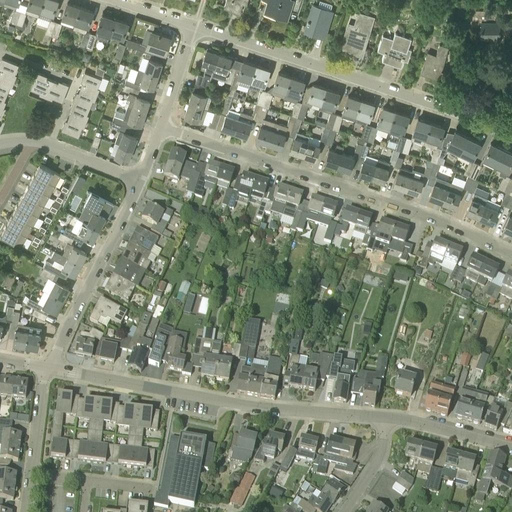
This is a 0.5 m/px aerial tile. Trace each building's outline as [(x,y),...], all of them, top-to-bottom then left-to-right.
[(3,4),(3,5),(15,9),(16,9),(19,0),(4,0),(3,4)] [(38,17),(43,0),(29,0),(25,14),(20,13),(16,24),(22,26),(26,13),(38,17)] [(51,36),(56,22),(51,20),(53,14),(53,15),(58,0),(57,0),(43,0),(38,17),(50,20),(45,34),(51,36)] [(226,0),(224,8),(240,14),(244,0),(248,2),(248,0),(226,0)] [(287,21),(292,4),(287,3),(287,0),(262,0),(262,1),(269,3),(265,14),(287,21)] [(382,0),(380,0),(376,6),(384,11),(389,4),(382,0)] [(75,22),(80,7),(67,3),(63,18),(75,22)] [(325,37),(334,12),(314,6),(305,31),(325,37)] [(86,47),(90,36),(91,33),(86,32),(93,12),(80,7),(75,22),(73,29),(84,33),(80,45),(86,47)] [(507,21),(507,19),(497,19),(497,13),(486,13),(486,11),(476,10),(476,15),(481,19),(481,34),(499,35),(500,28),(511,28),(511,21),(507,21)] [(16,24),(20,13),(14,11),(10,22),(16,24)] [(110,34),(115,19),(102,15),(95,38),(90,36),(86,47),(92,49),(96,38),(107,41),(110,34)] [(364,49),(374,19),(363,15),(359,27),(350,24),(343,46),(355,50),(357,46),(364,49)] [(115,19),(110,34),(123,38),(128,23),(115,19)] [(56,22),(51,36),(57,38),(62,24),(56,22)] [(165,53),(171,37),(152,31),(147,47),(165,53)] [(408,52),(412,39),(396,34),(392,46),(382,43),(379,50),(386,53),(383,59),(402,65),(407,52),(408,52)] [(140,49),(142,43),(128,39),(126,45),(140,49)] [(121,59),(126,45),(120,43),(115,57),(121,59)] [(442,69),(449,48),(440,45),(436,58),(427,55),(422,69),(421,73),(441,79),(444,70),(442,69)] [(212,76),(220,53),(213,51),(213,49),(207,47),(202,63),(207,64),(203,76),(198,74),(195,82),(208,87),(212,76)] [(146,51),(146,52),(145,56),(144,57),(149,59),(145,71),(158,75),(164,57),(146,51)] [(228,94),(236,68),(231,66),(234,58),(220,53),(212,76),(225,81),(231,83),(227,94),(228,94)] [(0,68),(0,74),(14,81),(16,76),(14,75),(18,66),(2,59),(0,63),(0,65),(1,66),(0,68)] [(249,87),(256,65),(243,61),(241,69),(236,68),(228,94),(233,96),(234,96),(238,83),(249,87)] [(262,105),(267,91),(262,90),(269,70),(256,65),(249,87),(260,91),(256,103),(261,105),(262,105)] [(105,70),(97,67),(95,73),(102,76),(105,70)] [(158,75),(145,71),(144,71),(139,69),(134,82),(127,79),(125,85),(139,90),(141,83),(153,87),(158,75)] [(80,88),(97,94),(99,89),(97,88),(101,79),(85,72),(82,79),(84,80),(80,88)] [(45,98),(52,81),(43,77),(43,75),(37,73),(30,89),(39,93),(39,95),(45,98)] [(284,99),(292,77),(278,73),(272,93),(267,91),(262,105),(268,107),(273,94),(284,97),(283,98),(284,99)] [(11,88),(14,81),(0,74),(0,91),(6,94),(9,88),(11,88)] [(297,117),(307,88),(302,103),(297,101),(299,96),(304,81),(292,77),(284,99),(295,102),(291,115),(296,116),(297,117)] [(52,81),(45,98),(51,100),(52,98),(62,102),(68,85),(62,83),(61,84),(52,81)] [(205,95),(208,87),(195,82),(188,104),(206,110),(211,97),(205,95)] [(137,96),(139,90),(125,85),(123,91),(129,93),(127,99),(125,99),(123,99),(121,105),(127,107),(127,106),(145,113),(149,100),(137,96)] [(321,103),(326,89),(313,85),(312,89),(307,88),(297,117),(302,118),(303,119),(308,105),(311,106),(313,100),(321,103)] [(94,102),(97,94),(80,88),(77,96),(75,96),(73,101),(89,108),(92,101),(94,102)] [(326,89),(321,103),(334,107),(339,93),(326,89)] [(233,96),(228,94),(227,94),(220,115),(217,127),(233,132),(238,119),(240,113),(229,110),(233,96)] [(356,117),(361,100),(348,96),(342,116),(337,114),(332,128),(337,130),(338,130),(343,117),(354,121),(356,117)] [(361,100),(356,117),(368,121),(374,104),(361,100)] [(86,115),(89,108),(73,101),(70,107),(72,108),(68,116),(85,123),(88,116),(86,115)] [(256,121),(261,105),(256,103),(251,119),(256,121)] [(220,115),(206,110),(188,104),(184,116),(217,127),(220,115)] [(268,107),(262,105),(261,105),(256,121),(261,122),(256,140),(268,144),(275,122),(264,118),(268,107)] [(141,125),(145,113),(127,106),(127,107),(125,113),(116,110),(112,121),(134,129),(136,123),(141,125)] [(389,132),(396,112),(383,108),(376,127),(372,126),(367,140),(373,142),(377,128),(389,132)] [(332,128),(337,114),(331,112),(327,123),(316,120),(315,122),(325,126),(331,128),(332,128)] [(402,151),(407,137),(401,136),(403,131),(408,116),(396,112),(389,132),(400,136),(396,149),(399,150),(402,151)] [(290,136),(296,116),(291,115),(290,115),(287,126),(275,122),(268,144),(281,148),(285,135),(290,136)] [(83,129),(85,123),(68,116),(65,125),(64,124),(61,130),(78,137),(81,128),(83,129)] [(302,118),(297,117),(296,116),(290,136),(295,138),(290,151),(302,155),(308,136),(297,132),(302,118)] [(238,119),(233,132),(246,137),(250,123),(238,119)] [(424,144),(431,123),(418,119),(411,139),(407,137),(402,151),(404,152),(408,153),(412,141),(423,145),(424,144)] [(132,135),(134,129),(112,121),(110,127),(119,130),(115,142),(132,148),(137,137),(132,135)] [(437,163),(442,149),(437,147),(443,127),(431,123),(424,144),(435,148),(431,160),(434,162),(437,163)] [(372,126),(367,124),(365,124),(361,137),(361,138),(366,139),(367,140),(372,126)] [(337,130),(332,128),(331,128),(329,133),(326,144),(331,145),(337,130)] [(326,144),(329,133),(323,131),(320,142),(326,144)] [(460,153),(467,137),(455,131),(448,146),(460,153)] [(99,141),(100,138),(100,137),(95,136),(91,145),(97,147),(99,141)] [(308,136),(302,155),(315,159),(319,146),(307,142),(309,136),(308,136)] [(467,137),(460,153),(472,159),(480,144),(467,137)] [(127,161),(132,148),(115,142),(115,143),(119,144),(115,156),(127,161)] [(356,168),(363,145),(357,143),(354,153),(355,153),(353,157),(342,153),(337,167),(349,171),(351,166),(356,168)] [(496,165),(503,150),(491,143),(484,159),(496,165)] [(366,157),(369,146),(363,144),(363,145),(356,168),(360,169),(359,174),(371,178),(375,164),(364,160),(365,157),(366,157)] [(337,167),(342,153),(343,148),(337,146),(335,151),(329,149),(324,162),(337,167)] [(399,150),(396,149),(394,148),(389,162),(377,158),(375,164),(371,178),(384,182),(390,165),(394,166),(397,156),(398,156),(399,150)] [(440,164),(443,165),(447,151),(442,149),(437,163),(440,164)] [(504,191),(511,178),(506,175),(511,162),(511,153),(503,150),(496,165),(501,167),(499,174),(504,177),(498,188),(504,191)] [(200,175),(203,165),(198,164),(197,167),(183,163),(185,157),(172,152),(168,165),(181,169),(195,174),(200,175)] [(405,189),(412,171),(400,167),(403,158),(397,156),(394,166),(399,168),(393,185),(405,189)] [(434,162),(431,160),(427,159),(426,164),(426,166),(423,176),(429,178),(430,174),(434,162)] [(470,176),(476,163),(470,160),(463,173),(468,175),(470,176)] [(57,183),(63,173),(42,161),(36,172),(57,183)] [(440,164),(437,163),(434,162),(430,174),(435,176),(440,164)] [(470,176),(474,178),(475,178),(482,165),(476,163),(470,176)] [(200,175),(181,169),(168,165),(164,177),(177,182),(178,177),(189,181),(185,192),(187,193),(192,195),(194,195),(200,175)] [(218,181),(221,169),(217,167),(209,165),(209,167),(203,165),(200,175),(194,195),(202,199),(204,192),(201,191),(204,183),(216,187),(218,181)] [(221,169),(218,181),(230,186),(234,173),(221,169)] [(412,171),(405,189),(418,193),(422,180),(410,176),(412,171)] [(51,194),(57,183),(36,172),(30,182),(51,194)] [(474,178),(470,176),(468,175),(463,188),(469,190),(474,178)] [(249,202),(250,198),(256,180),(243,176),(242,180),(237,178),(233,191),(228,207),(233,209),(237,198),(249,202)] [(475,179),(475,178),(474,178),(469,190),(474,192),(479,180),(475,179)] [(264,213),(271,191),(266,189),(268,184),(256,180),(250,198),(261,202),(256,218),(262,220),(264,213)] [(45,204),(51,194),(30,182),(24,193),(45,204)] [(442,202),(447,189),(434,184),(428,197),(442,202)] [(284,209),(290,191),(278,187),(276,192),(271,191),(264,213),(270,214),(273,205),(284,209)] [(228,207),(233,191),(227,189),(222,205),(228,207)] [(447,189),(442,202),(455,207),(460,194),(447,189)] [(297,230),(302,214),(297,213),(303,196),(290,191),(284,209),(282,216),(294,220),(290,230),(296,232),(297,230)] [(84,206),(88,208),(82,220),(83,221),(99,229),(105,216),(98,213),(100,207),(105,199),(90,192),(86,200),(84,203),(85,204),(84,206)] [(479,218),(485,204),(487,198),(474,192),(466,212),(479,218)] [(506,206),(511,195),(506,192),(501,204),(506,206)] [(40,215),(45,204),(24,193),(19,203),(40,215)] [(320,216),(325,203),(312,199),(306,216),(302,214),(297,230),(302,231),(304,226),(306,221),(311,223),(312,221),(318,223),(321,216),(320,216)] [(34,225),(40,215),(19,203),(13,214),(34,225)] [(320,216),(321,216),(333,220),(337,207),(325,203),(320,216)] [(485,204),(479,218),(492,223),(498,210),(485,204)] [(173,213),(158,206),(155,211),(148,207),(142,220),(153,226),(151,231),(162,237),(169,240),(172,235),(165,231),(168,225),(167,225),(173,213)] [(355,227),(359,214),(347,210),(343,223),(342,227),(336,225),(333,235),(339,237),(340,233),(345,234),(348,225),(355,227)] [(28,236),(34,225),(13,214),(7,224),(28,236)] [(367,247),(374,226),(370,224),(372,218),(359,214),(355,227),(353,233),(364,237),(362,245),(367,247)] [(511,233),(511,216),(510,215),(503,229),(511,233)] [(93,242),(99,229),(83,221),(77,233),(66,227),(63,232),(83,243),(85,238),(93,242)] [(388,247),(395,226),(382,222),(376,240),(370,238),(374,226),(367,247),(366,251),(372,253),(374,247),(377,248),(378,243),(388,247)] [(54,228),(54,229),(60,232),(63,227),(56,223),(54,228)] [(22,246),(28,236),(7,224),(1,234),(22,246)] [(267,227),(261,224),(258,231),(264,233),(267,227)] [(333,235),(336,225),(331,224),(325,241),(331,243),(333,235)] [(395,226),(388,247),(389,247),(391,240),(404,245),(409,231),(395,226)] [(60,232),(54,229),(51,234),(57,238),(60,232)] [(150,255),(158,239),(137,229),(129,244),(150,255)] [(83,243),(63,232),(63,233),(61,232),(58,238),(67,242),(64,248),(65,249),(62,255),(81,264),(87,254),(73,247),(74,245),(71,244),(74,239),(82,243),(83,243)] [(443,261),(449,247),(436,241),(430,256),(424,254),(423,256),(420,268),(426,269),(427,265),(433,267),(435,264),(441,266),(443,261)] [(151,255),(150,255),(129,244),(121,260),(146,273),(151,263),(147,262),(151,255)] [(443,261),(456,266),(462,252),(449,247),(443,261)] [(406,263),(410,250),(404,249),(400,261),(406,263)] [(62,255),(54,251),(51,258),(64,264),(62,269),(75,276),(81,264),(62,255)] [(479,277),(485,263),(473,257),(466,273),(461,270),(455,282),(461,284),(464,278),(476,284),(479,277)] [(145,273),(146,273),(121,260),(113,276),(136,287),(138,288),(142,280),(139,278),(142,271),(145,273)] [(43,267),(55,273),(58,268),(46,261),(43,267)] [(479,277),(476,284),(483,288),(487,280),(492,283),(498,269),(485,263),(479,277)] [(52,280),(55,273),(43,267),(42,267),(44,268),(41,274),(52,280)] [(455,282),(461,270),(455,268),(450,279),(455,282)] [(399,282),(401,275),(394,272),(392,280),(399,282)] [(270,274),(270,287),(278,287),(278,274),(270,274)] [(511,300),(511,275),(508,274),(501,290),(496,287),(491,299),(495,301),(496,301),(499,295),(511,301),(511,300)] [(128,303),(136,287),(113,276),(105,291),(128,303)] [(14,288),(19,290),(23,281),(18,279),(14,288)] [(49,292),(63,299),(69,286),(55,279),(49,292)] [(329,283),(321,280),(319,287),(327,290),(329,283)] [(166,286),(159,282),(155,290),(162,294),(166,286)] [(185,296),(186,297),(191,286),(182,282),(178,293),(178,294),(185,296)] [(491,299),(496,287),(491,285),(485,296),(491,299)] [(341,286),(335,289),(338,294),(344,291),(341,286)] [(57,311),(63,299),(49,292),(43,304),(57,311)] [(25,303),(34,308),(37,310),(40,303),(29,297),(25,303)] [(121,327),(127,314),(101,300),(90,321),(107,330),(111,322),(121,327)] [(11,320),(14,307),(8,306),(5,319),(11,320)] [(468,313),(469,308),(462,306),(461,310),(460,310),(458,318),(466,321),(468,313)] [(25,347),(28,332),(29,326),(17,323),(20,312),(13,310),(14,307),(11,320),(10,328),(16,329),(13,344),(25,347)] [(47,315),(37,310),(34,308),(31,314),(44,320),(47,315)] [(127,350),(127,351),(134,353),(128,369),(141,373),(144,364),(147,358),(152,342),(143,339),(147,327),(139,324),(135,334),(134,337),(132,339),(127,350)] [(365,324),(363,335),(370,336),(372,325),(365,324)] [(102,340),(104,336),(92,330),(88,336),(81,335),(79,343),(76,356),(90,359),(93,346),(94,344),(95,339),(100,342),(101,340),(102,340)] [(165,361),(166,357),(170,340),(171,340),(172,335),(158,330),(156,339),(157,339),(148,364),(159,368),(161,362),(164,363),(165,361)] [(28,332),(25,347),(37,349),(40,334),(28,332)] [(127,350),(132,339),(127,337),(125,336),(121,344),(102,340),(101,340),(100,342),(97,347),(95,358),(100,359),(100,361),(114,364),(116,349),(127,351),(127,350)] [(192,355),(199,356),(202,340),(195,339),(192,355)] [(181,352),(183,342),(171,340),(170,340),(166,357),(165,361),(169,361),(167,369),(182,372),(182,374),(190,376),(193,366),(185,365),(186,359),(179,358),(181,352)] [(202,340),(199,356),(204,357),(201,377),(215,380),(219,360),(221,343),(202,340)] [(302,390),(306,368),(298,366),(300,357),(296,357),(299,343),(292,341),(289,356),(291,356),(290,365),(293,365),(291,375),(285,374),(282,387),(289,389),(289,388),(302,390)] [(242,343),(241,347),(239,359),(246,361),(249,345),(242,343)] [(239,359),(241,347),(234,345),(232,358),(239,359)] [(327,375),(332,362),(334,357),(320,354),(317,370),(306,368),(302,390),(315,393),(317,381),(324,382),(327,375)] [(485,371),(489,356),(482,354),(478,370),(485,371)] [(471,357),(463,355),(459,366),(467,369),(471,357)] [(267,368),(260,398),(274,401),(279,378),(282,361),(269,359),(267,368)] [(229,382),(233,362),(219,360),(215,380),(229,382)] [(332,362),(327,375),(337,378),(333,402),(346,404),(351,372),(338,371),(339,364),(332,362)] [(260,398),(267,368),(252,366),(251,374),(246,396),(260,398)] [(251,374),(243,372),(242,378),(240,378),(237,394),(246,396),(251,374)] [(362,387),(364,374),(357,373),(355,386),(362,387)] [(410,398),(415,380),(399,376),(394,394),(410,398)] [(379,394),(381,380),(366,378),(361,407),(375,409),(377,394),(379,394)] [(0,397),(12,399),(14,381),(2,379),(0,389),(0,388),(0,397)] [(14,381),(12,399),(26,401),(26,394),(28,383),(14,381)] [(435,414),(442,388),(431,385),(423,411),(435,414)] [(442,388),(435,414),(447,417),(454,392),(442,388)] [(475,394),(475,393),(463,389),(455,418),(467,422),(475,394)] [(489,411),(494,399),(488,397),(488,396),(484,395),(475,393),(475,394),(467,422),(480,425),(484,410),(489,411)] [(77,416),(79,402),(79,398),(78,398),(78,399),(69,398),(69,397),(58,396),(56,413),(54,413),(53,427),(61,428),(63,414),(77,416)] [(504,427),(511,407),(511,405),(494,399),(489,411),(483,427),(496,432),(498,425),(504,427)] [(95,433),(98,403),(88,402),(88,404),(79,402),(77,416),(77,418),(90,420),(88,432),(95,433)] [(117,423),(119,410),(119,405),(118,405),(118,407),(109,406),(109,404),(98,403),(95,433),(102,434),(103,422),(117,423)] [(511,407),(504,427),(505,427),(503,432),(511,434),(511,407)] [(135,439),(138,411),(128,409),(128,411),(119,410),(117,423),(117,427),(130,428),(128,439),(135,439)] [(135,439),(142,440),(143,430),(157,431),(159,413),(158,413),(158,414),(149,413),(149,412),(138,411),(135,439)] [(0,426),(12,428),(13,422),(0,419),(0,426)] [(11,434),(12,428),(0,426),(0,432),(3,433),(2,446),(20,449),(21,435),(11,434)] [(60,442),(61,428),(53,427),(51,441),(53,441),(51,459),(62,460),(62,458),(71,459),(71,461),(73,443),(60,442)] [(92,463),(95,433),(88,432),(87,445),(73,443),(71,461),(72,461),(72,460),(81,461),(81,462),(92,463)] [(101,446),(102,434),(95,433),(92,463),(102,464),(102,463),(111,464),(111,465),(112,466),(114,448),(101,446)] [(248,465),(251,459),(252,455),(256,439),(234,434),(230,449),(234,449),(231,461),(248,465)] [(281,454),(284,440),(270,436),(268,444),(265,443),(263,451),(260,450),(254,461),(263,463),(265,457),(274,460),(276,453),(281,454)] [(313,461),(318,442),(302,438),(299,450),(296,453),(290,450),(280,468),(287,472),(295,457),(313,461)] [(132,468),(135,439),(128,439),(127,449),(114,448),(112,466),(113,464),(122,465),(122,467),(132,468)] [(141,450),(142,440),(135,439),(132,468),(142,469),(142,467),(152,469),(152,470),(153,470),(155,452),(141,450)] [(337,464),(343,443),(330,439),(328,448),(326,447),(324,455),(323,458),(318,457),(313,465),(326,468),(328,462),(337,464)] [(419,462),(423,446),(409,442),(405,458),(418,462),(419,462)] [(343,443),(337,464),(346,467),(345,473),(353,475),(357,467),(352,466),(353,462),(354,462),(356,455),(353,454),(355,446),(343,443)] [(18,463),(20,449),(2,446),(0,445),(0,466),(1,466),(7,467),(8,461),(18,463)] [(203,454),(187,451),(187,449),(169,446),(163,482),(160,496),(156,495),(154,506),(167,509),(168,503),(193,508),(201,469),(210,470),(213,454),(203,452),(203,454)] [(431,492),(437,470),(431,468),(436,450),(423,446),(419,462),(418,462),(416,472),(429,475),(428,480),(423,489),(431,492)] [(447,453),(443,468),(457,472),(461,457),(447,453)] [(511,490),(511,489),(511,479),(500,476),(505,459),(490,454),(478,494),(487,497),(491,483),(511,490)] [(457,472),(455,481),(468,484),(466,491),(472,492),(476,481),(470,479),(475,461),(461,457),(457,472)] [(279,470),(280,468),(273,465),(267,477),(274,481),(279,470)] [(0,466),(0,485),(15,487),(16,474),(6,473),(7,467),(1,466),(0,466)] [(440,484),(442,477),(443,471),(442,471),(437,470),(434,482),(431,492),(438,494),(440,484)] [(399,479),(412,487),(414,480),(403,473),(399,479)] [(241,508),(255,478),(246,474),(239,489),(236,488),(230,502),(241,508)] [(408,492),(412,487),(399,479),(392,489),(402,496),(406,491),(408,492)] [(297,507),(305,511),(315,511),(316,511),(318,511),(326,511),(331,504),(332,505),(338,497),(339,497),(344,489),(332,481),(318,502),(312,497),(308,504),(302,500),(297,507)] [(310,486),(305,482),(300,489),(306,493),(310,486)] [(13,501),(15,487),(0,485),(0,505),(2,506),(3,500),(13,501)] [(292,504),(297,507),(301,501),(301,500),(296,497),(292,503),(292,504)]
